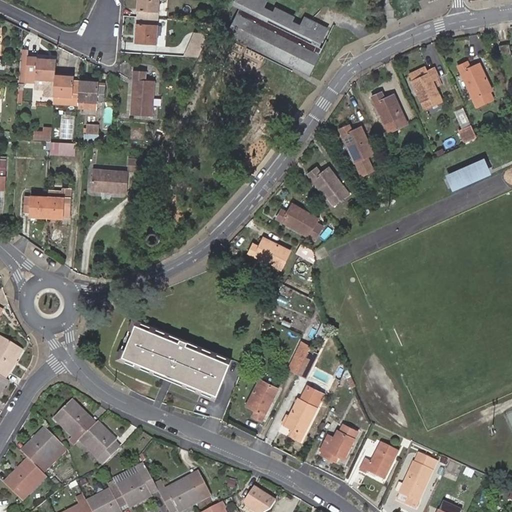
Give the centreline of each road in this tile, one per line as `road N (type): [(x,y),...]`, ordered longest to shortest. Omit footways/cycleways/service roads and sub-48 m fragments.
road 1 (residential): [(90,292),(193,254),(255,197),(347,72),(454,21)]
road 2 (residential): [(347,511),(260,458),(107,395),(69,356)]
road 3 (residential): [(0,4),(82,40),(105,0)]
road 4 (unknown): [(67,286),(86,177),(80,158)]
